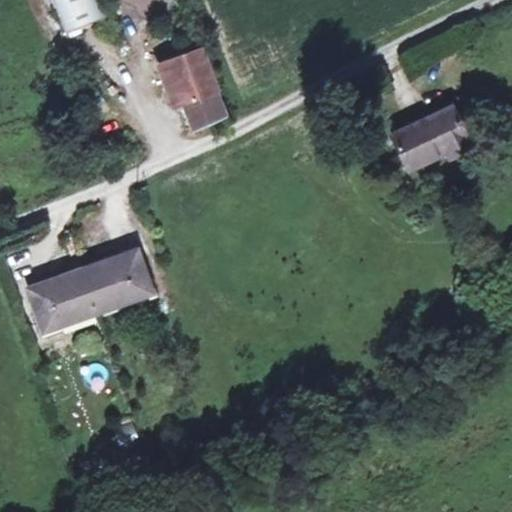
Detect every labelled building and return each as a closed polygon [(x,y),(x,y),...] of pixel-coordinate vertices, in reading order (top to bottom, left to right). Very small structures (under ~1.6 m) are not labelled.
[(107,0),(55,0),(66,31),(113,14),(107,0)] [(201,49),(162,61),(176,102),(183,100),(193,129),(225,116),(201,49)] [(453,107),(394,135),(408,168),(447,148),(450,156),(470,146),(453,107)] [(136,249),(28,287),(43,330),(151,291),(136,249)] [(117,487),(101,495),(108,509),(124,499),(117,487)]
